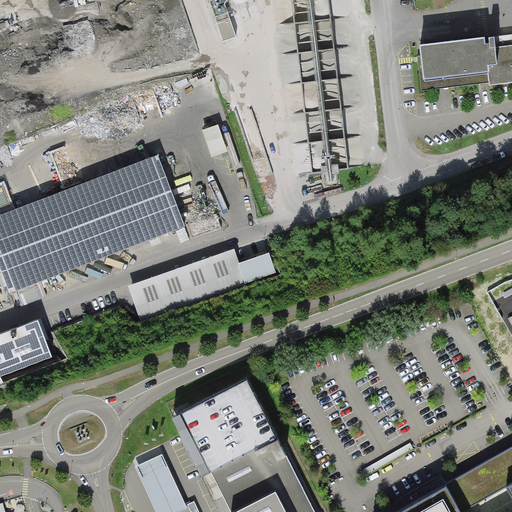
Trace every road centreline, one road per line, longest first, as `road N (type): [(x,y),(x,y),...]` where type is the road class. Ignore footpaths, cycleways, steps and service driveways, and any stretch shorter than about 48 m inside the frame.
road 1 (primary): [(147,390),(511,250)]
road 2 (residential): [(380,0),(405,184)]
road 3 (residential): [(405,184),(244,233)]
road 4 (unknown): [(308,214),(253,91)]
